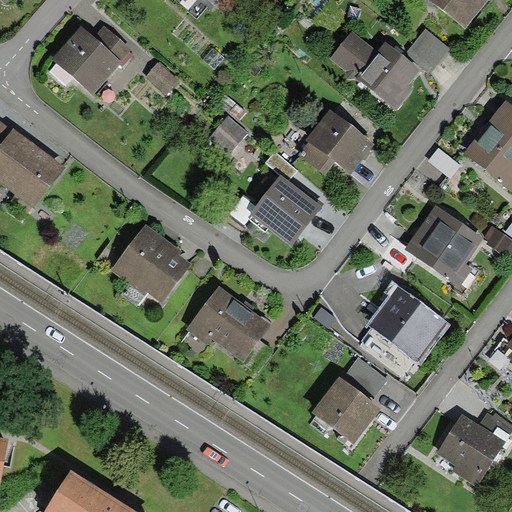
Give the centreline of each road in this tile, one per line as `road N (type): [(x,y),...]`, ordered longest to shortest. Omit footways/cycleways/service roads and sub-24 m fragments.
road 1 (primary): [(0,305),(317,511)]
road 2 (residential): [(10,85),(305,294)]
road 3 (residential): [(511,35),(305,294)]
road 4 (residential): [(511,294),(372,473)]
